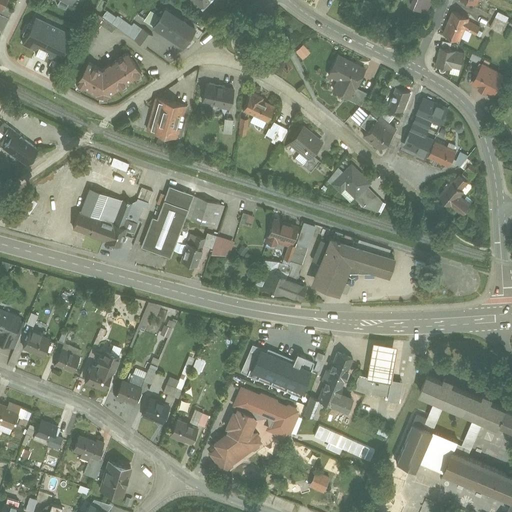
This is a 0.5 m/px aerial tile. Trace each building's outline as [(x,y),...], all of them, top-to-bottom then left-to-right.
[(59,0),(57,5),(65,10),(69,3),(71,5),(73,0),(59,0)] [(372,3),(366,0),(363,0),(360,7),(368,11),(372,3)] [(411,0),(410,4),(428,12),(433,0),(411,0)] [(198,28),(166,8),(160,17),(154,27),(185,47),(198,28)] [(144,21),(154,27),(160,17),(151,10),(144,21)] [(470,17),(451,10),(443,33),(461,40),(466,28),(469,20),(470,17)] [(509,16),(498,11),(495,16),(506,22),(509,16)] [(57,58),(69,30),(36,15),(23,43),(57,58)] [(118,27),(123,20),(118,15),(112,23),(118,27)] [(134,40),(143,28),(135,22),(132,26),(123,20),(118,27),(134,40)] [(480,25),(469,20),(466,28),(477,34),(480,25)] [(134,40),(143,46),(151,35),(143,28),(134,40)] [(385,32),(380,41),(392,47),(397,37),(385,32)] [(303,44),(295,50),(302,58),(309,52),(303,44)] [(465,51),(440,45),(435,64),(436,64),(451,68),(450,72),(458,74),(459,70),(461,70),(465,51)] [(76,82),(104,97),(115,90),(132,79),(143,72),(129,51),(102,69),(88,61),(76,82)] [(482,57),(473,53),(470,58),(478,63),(480,60),(482,57)] [(367,67),(337,54),(328,74),(338,78),(332,91),(350,99),(355,86),(357,87),(367,67)] [(505,74),(480,60),(478,63),(474,71),(477,73),(471,83),(493,95),(505,74)] [(397,87),(400,88),(403,82),(392,77),(387,89),(395,93),(397,87)] [(236,88),(208,82),(203,104),(231,110),(236,88)] [(357,87),(355,86),(350,99),(361,104),(365,99),(368,92),(357,87)] [(400,88),(397,87),(395,93),(389,106),(405,112),(408,105),(413,93),(400,88)] [(243,112),(268,122),(274,107),(262,103),(265,96),(251,91),(243,112)] [(181,104),(156,97),(146,131),(172,138),(181,104)] [(423,98),(415,115),(431,121),(439,125),(446,108),(423,98)] [(360,123),(368,114),(359,106),(351,115),(360,123)] [(367,129),(376,117),(369,112),(368,114),(360,123),(367,129)] [(431,121),(415,115),(412,122),(428,129),(431,121)] [(235,118),(226,117),(225,127),(224,132),(230,132),(234,133),(235,121),(235,118)] [(367,129),(364,135),(380,149),(393,131),(376,117),(367,129)] [(249,119),(242,118),(239,134),(246,135),(249,119)] [(0,131),(4,134),(9,127),(3,123),(4,122),(0,119),(0,131)] [(271,142),(280,125),(274,122),(264,136),(271,142)] [(412,122),(409,132),(424,138),(428,129),(412,122)] [(277,147),(287,129),(280,125),(271,142),(277,147)] [(303,125),(288,143),(300,153),(309,160),(313,154),(323,142),(303,125)] [(10,139),(3,148),(27,166),(39,150),(9,127),(4,134),(10,139)] [(403,147),(427,157),(427,155),(433,141),(424,138),(409,132),(403,147)] [(433,141),(427,155),(451,165),(458,148),(455,147),(448,144),(434,139),(433,141)] [(455,162),(460,165),(467,157),(469,155),(460,150),(455,162)] [(304,165),(309,160),(300,153),(295,158),(304,165)] [(321,160),(313,154),(309,160),(304,165),(312,171),(321,160)] [(112,165),(127,170),(130,163),(114,157),(112,165)] [(465,169),(466,168),(471,162),(472,161),(467,157),(460,165),(465,169)] [(479,168),(471,162),(466,168),(474,175),(479,168)] [(352,163),(331,183),(341,193),(345,189),(355,198),(356,199),(369,187),(372,184),(352,163)] [(3,173),(3,178),(12,177),(12,175),(12,167),(2,168),(3,173)] [(452,180),(440,194),(463,215),(472,206),(462,197),(466,192),(463,189),(470,181),(461,173),(453,181),(452,180)] [(474,185),(470,181),(463,189),(466,192),(467,193),(474,185)] [(170,185),(165,199),(190,208),(195,194),(170,185)] [(144,200),(148,189),(141,186),(137,197),(141,199),(144,200)] [(110,194),(90,187),(81,211),(101,218),(104,210),(110,194)] [(383,202),(369,187),(356,199),(364,207),(379,212),(383,202)] [(148,189),(144,200),(149,202),(153,191),(148,189)] [(345,189),(341,193),(350,203),(355,198),(345,189)] [(225,205),(197,195),(193,207),(194,208),(190,219),(217,229),(225,205)] [(101,218),(81,211),(74,228),(118,244),(124,227),(128,217),(133,203),(122,199),(116,215),(113,223),(101,218)] [(138,205),(133,219),(141,222),(149,202),(144,200),(141,199),(138,205)] [(153,217),(142,246),(172,257),(174,250),(180,233),(190,208),(165,199),(157,219),(153,217)] [(138,205),(133,203),(128,217),(133,219),(138,205)] [(104,210),(101,218),(113,223),(116,215),(104,210)] [(255,216),(248,214),(245,224),(252,226),(255,216)] [(293,223),(274,216),(265,243),(276,246),(277,242),(288,246),(284,259),(290,261),(291,260),(297,243),(301,229),(292,226),(293,223)] [(133,219),(128,217),(124,227),(137,232),(141,222),(133,219)] [(297,243),(308,247),(309,246),(316,227),(304,222),(301,229),(297,243)] [(137,232),(124,227),(118,244),(132,249),(138,233),(137,232)] [(181,234),(180,233),(174,250),(183,253),(190,234),(182,231),(181,234)] [(207,232),(205,238),(202,245),(204,246),(212,249),(217,236),(207,232)] [(190,233),(190,234),(183,253),(180,261),(196,267),(204,246),(202,245),(205,238),(190,233)] [(217,235),(217,236),(212,249),(210,254),(229,255),(234,241),(217,235)] [(312,282),(338,293),(348,272),(351,263),(388,275),(394,257),(330,237),(312,282)] [(308,247),(297,243),(291,260),(302,264),(308,247)] [(243,257),(249,250),(243,245),(237,252),(243,257)] [(272,260),(265,259),(259,276),(259,278),(265,280),(269,269),(276,272),(280,262),(272,260)] [(302,264),(291,260),(290,261),(289,265),(292,266),(288,276),(298,280),(303,264),(302,264)] [(288,276),(292,266),(289,265),(282,263),(280,262),(276,272),(288,276)] [(263,286),(301,300),(308,283),(298,280),(288,276),(276,272),(269,269),(265,280),(263,286)] [(259,278),(259,276),(254,274),(251,282),(256,284),(259,278)] [(256,284),(263,286),(265,280),(259,278),(256,284)] [(71,292),(65,290),(62,298),(67,301),(71,292)] [(6,305),(0,302),(0,332),(0,333),(0,343),(10,347),(22,317),(4,310),(6,305)] [(161,309),(148,304),(146,309),(147,309),(140,324),(146,327),(152,313),(159,316),(161,309)] [(38,315),(31,312),(28,321),(35,324),(38,315)] [(165,320),(159,317),(156,324),(162,326),(165,320)] [(170,320),(167,326),(173,329),(174,329),(177,323),(170,320)] [(167,326),(165,326),(161,335),(169,338),(173,329),(167,326)] [(31,328),(22,348),(44,357),(52,337),(31,328)] [(101,328),(97,339),(102,341),(107,330),(101,328)] [(69,331),(64,329),(59,340),(64,342),(65,341),(69,331)] [(64,342),(54,365),(73,373),(81,355),(84,349),(70,343),(65,341),(64,342)] [(398,345),(374,341),(368,377),(367,379),(375,380),(388,382),(392,383),(392,382),(398,345)] [(61,346),(56,344),(52,356),(56,358),(61,346)] [(241,372),(301,397),(313,370),(311,369),(314,362),(303,358),(304,355),(297,352),(293,361),(252,344),(241,372)] [(93,367),(86,384),(105,392),(122,353),(106,347),(103,354),(100,352),(96,362),(99,363),(97,369),(93,367)] [(354,358),(336,351),(329,369),(327,368),(322,380),(325,381),(318,398),(320,399),(320,401),(322,401),(330,404),(331,405),(330,407),(348,413),(354,397),(341,392),(354,358)] [(154,357),(144,381),(151,384),(162,360),(154,357)] [(199,357),(193,371),(200,374),(206,360),(199,357)] [(168,394),(174,396),(179,398),(192,368),(185,365),(181,374),(185,375),(183,378),(180,377),(179,381),(169,377),(163,391),(168,394)] [(483,396),(453,383),(455,379),(446,375),(444,379),(434,374),(428,372),(426,377),(419,392),(435,399),(427,416),(418,412),(397,460),(418,469),(421,463),(475,486),(476,485),(511,500),(511,503),(508,511),(511,511),(511,473),(469,454),(484,420),(499,427),(501,425),(511,429),(511,408),(493,400),(494,397),(485,393),(483,396)] [(368,377),(363,376),(361,393),(388,397),(388,400),(400,402),(403,381),(397,380),(397,383),(392,382),(392,383),(388,382),(388,385),(374,383),(375,380),(367,379),(368,377)] [(125,400),(135,405),(143,387),(123,378),(115,399),(124,403),(125,400)] [(264,443),(252,428),(259,412),(265,415),(264,419),(257,419),(258,429),(267,429),(266,431),(288,439),(301,409),(241,384),(232,405),(238,407),(236,412),(233,410),(226,428),(229,430),(227,433),(214,443),(218,449),(209,456),(224,475),(264,443)] [(152,396),(143,417),(153,421),(154,420),(163,423),(174,396),(168,394),(165,402),(152,396)] [(320,399),(318,398),(311,395),(303,416),(312,419),(320,401),(320,399)] [(6,408),(0,405),(0,431),(10,436),(18,417),(21,408),(21,406),(9,401),(6,408)] [(21,408),(18,417),(29,421),(31,413),(21,408)] [(195,409),(189,423),(197,426),(198,424),(203,412),(195,409)] [(203,412),(198,424),(205,426),(209,415),(203,412)] [(177,418),(170,436),(192,445),(199,427),(197,426),(189,423),(177,418)] [(59,426),(42,419),(41,423),(38,422),(34,431),(37,432),(36,435),(49,440),(47,445),(59,450),(63,438),(56,435),(59,426)] [(374,450),(318,425),(313,436),(330,444),(328,449),(339,453),(342,448),(370,461),(374,450)] [(34,430),(27,428),(25,434),(31,437),(34,430)] [(97,442),(80,435),(73,452),(81,456),(80,458),(90,462),(92,457),(98,459),(105,443),(98,440),(97,442)] [(31,453),(25,451),(23,457),(29,459),(31,453)] [(98,459),(92,457),(90,462),(84,476),(96,481),(104,462),(98,459)] [(131,467),(109,460),(99,491),(122,497),(131,467)] [(330,478),(316,471),(309,486),(323,493),(330,478)] [(7,498),(6,503),(18,507),(19,502),(7,498)] [(33,511),(37,500),(30,498),(26,511),(29,511),(33,511)] [(134,501),(126,498),(123,505),(132,508),(134,501)] [(94,500),(92,503),(105,511),(108,511),(113,506),(94,500)] [(79,511),(86,511),(91,505),(86,502),(79,511)] [(4,505),(1,511),(23,511),(17,509),(18,507),(6,503),(5,505),(4,505)] [(105,511),(92,503),(91,505),(86,511),(105,511)]
